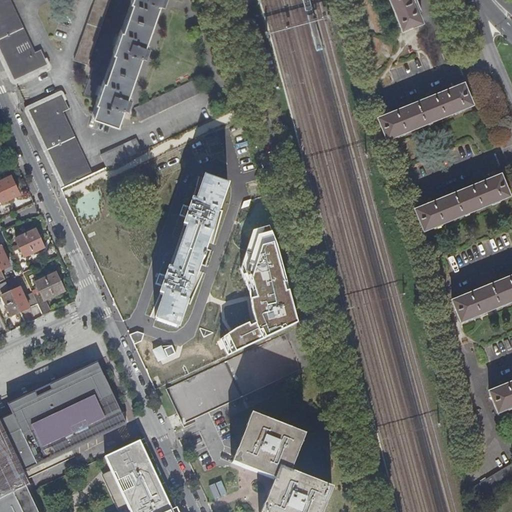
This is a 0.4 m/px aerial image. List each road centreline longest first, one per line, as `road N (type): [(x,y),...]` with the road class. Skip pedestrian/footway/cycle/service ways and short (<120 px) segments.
road 1 (residential): [(62,76),(94,145),(252,77)]
road 2 (residential): [(316,287),(375,511)]
road 3 (residential): [(195,511),(112,333)]
road 4 (residential): [(218,153),(121,195),(63,235)]
road 5 (residential): [(188,342),(242,180)]
road 6 (unknown): [(153,422),(35,482),(51,511)]
road 7 (residential): [(177,347),(185,364),(286,318),(278,300)]
road 8 (residential): [(63,235),(3,101)]
road 9 (residential): [(218,153),(211,129),(114,174)]
road 10 (residential): [(282,167),(316,287)]
